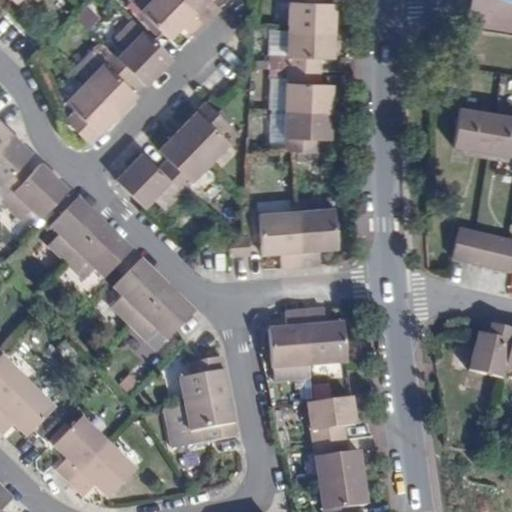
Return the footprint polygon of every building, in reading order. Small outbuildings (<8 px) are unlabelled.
[(151,0),(130,0),(131,0),(142,11),(151,0)] [(162,32),(169,39),(182,26),(186,21),(190,25),(186,29),(193,36),(206,23),(182,0),(151,0),(142,11),(141,11),(162,32)] [(182,0),(206,23),(220,9),(212,2),(208,6),(204,3),(207,0),(182,0)] [(322,3),(322,0),(289,0),(288,29),(333,31),(335,4),(322,3)] [(511,29),(511,0),(469,0),(469,30),(511,29)] [(132,20),(115,38),(125,49),(117,58),(136,77),(145,86),(157,73),(172,59),(154,41),(132,20)] [(332,58),(333,31),(288,29),(286,69),(319,71),(320,58),(332,58)] [(117,58),(113,54),(84,82),(117,114),(129,103),(136,95),(127,86),(136,77),(117,58)] [(330,112),(331,85),(319,84),(319,71),(286,69),(284,110),(330,112)] [(83,138),(88,143),(102,129),(117,114),(84,82),(65,102),(74,111),(64,120),(83,138)] [(228,124),(222,118),(213,109),(204,101),(190,115),(176,130),(209,162),(228,142),(219,134),(228,124)] [(487,152),(494,111),(460,105),(453,146),(467,149),(487,152)] [(330,112),(284,110),(283,150),(284,150),(291,151),(316,152),(317,139),(329,139),(330,112)] [(511,114),(494,111),(487,152),(507,155),(511,156),(511,114)] [(233,120),(226,114),(222,118),(228,124),(233,120)] [(0,145),(11,134),(0,123),(0,145)] [(209,162),(176,130),(164,141),(157,149),(166,158),(156,167),(177,188),(180,191),(209,162)] [(24,147),(11,134),(0,145),(0,187),(8,196),(32,172),(22,162),(31,153),(24,147)] [(466,158),(486,161),(487,152),(467,149),(466,158)] [(156,167),(139,150),(124,164),(112,177),(140,204),(149,195),(160,206),(177,188),(156,167)] [(506,164),(507,155),(487,152),(486,161),(506,164)] [(32,172),(8,196),(2,202),(20,219),(31,209),(40,217),(50,207),(68,189),(50,172),(40,163),(32,172)] [(47,246),(65,263),(104,224),(92,213),(76,198),(59,216),(49,226),(58,235),(47,246)] [(332,198),(298,200),(299,211),(333,208),(332,198)] [(336,248),(333,208),(299,211),(296,211),(300,266),(319,265),(318,255),(312,255),(312,250),(318,249),(336,248)] [(300,266),(296,211),(259,214),(261,245),(262,254),(280,253),(286,252),(286,257),(281,258),(281,268),(300,266)] [(252,215),(254,245),(261,245),(259,214),(252,215)] [(113,269),(131,251),(116,236),(104,224),(65,263),(84,281),(94,270),(103,279),(113,269)] [(460,227),(452,258),(459,260),(467,262),(475,231),(460,227)] [(475,231),(467,262),(481,265),(488,234),(475,231)] [(488,234),(481,265),(489,267),(495,269),(503,238),(488,234)] [(503,238),(495,269),(510,272),(511,265),(511,239),(508,239),(503,238)] [(128,325),(167,286),(155,275),(139,260),(122,278),(112,288),(121,296),(110,307),(128,325)] [(176,330),(194,313),(180,299),(167,286),(128,325),(155,352),(176,330)] [(324,320),(323,310),(304,311),(308,366),(346,363),(343,324),(324,325),(318,325),(318,320),(324,320)] [(270,369),(308,366),(304,311),(284,313),(285,323),(291,322),(291,327),(286,327),(267,329),(270,369)] [(504,370),(511,334),(511,329),(490,324),(487,335),(476,332),(466,370),(502,378),(504,370)] [(0,356),(0,410),(27,383),(0,357),(0,356)] [(184,405),(228,397),(221,358),(197,362),(189,363),(191,377),(179,379),(184,405)] [(54,409),(27,383),(0,410),(0,432),(4,437),(12,430),(8,426),(11,422),(15,426),(26,437),(33,430),(54,409)] [(211,442),(236,437),(228,397),(184,405),(164,409),(172,449),(211,442)] [(306,404),(311,444),(344,440),(342,426),(355,425),(351,398),(311,404),(306,404)] [(55,444),(53,446),(62,455),(64,457),(68,461),(65,465),(60,461),(53,468),(69,483),(107,444),(81,418),(69,430),(55,444)] [(51,439),(55,444),(69,430),(65,425),(51,439)] [(317,485),(362,478),(358,451),(346,453),(344,440),(311,444),(317,485)] [(107,444),(69,483),(85,499),(92,492),(88,488),(92,484),(96,488),(97,490),(107,499),(134,470),(107,444)] [(354,511),(353,507),(366,505),(362,478),(317,485),(320,511),(354,511)] [(0,488),(0,510),(11,499),(0,488)]
